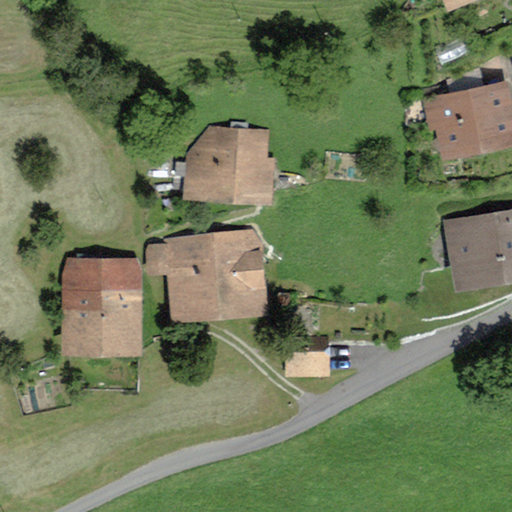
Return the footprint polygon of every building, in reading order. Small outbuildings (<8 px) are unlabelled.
[(443,66),(471,52),(463,34),(434,48),(443,66)] [(511,139),(511,95),(508,75),(423,93),(430,127),(436,126),(442,154),(511,139)] [(268,155),(270,128),(209,125),(187,150),(186,160),(176,159),(176,173),(186,173),(185,195),(273,199),(275,155),(268,155)] [(511,275),(511,205),(443,218),(456,286),(511,275)] [(171,318),(269,310),(264,239),(254,227),(164,234),(165,241),(147,243),(149,272),(167,270),(171,318)] [(63,349),(143,349),(143,255),(63,255),(63,349)] [(331,373),(329,336),(284,339),(286,375),(331,373)]
